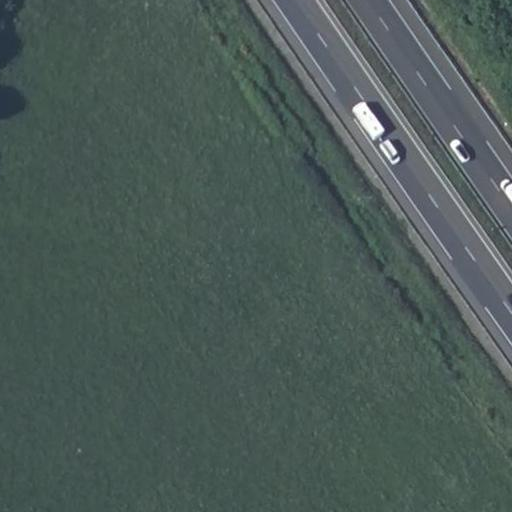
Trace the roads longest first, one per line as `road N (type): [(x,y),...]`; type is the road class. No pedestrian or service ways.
road 1 (motorway): [(294,0),(511,313)]
road 2 (motorway): [(511,210),(367,0)]
